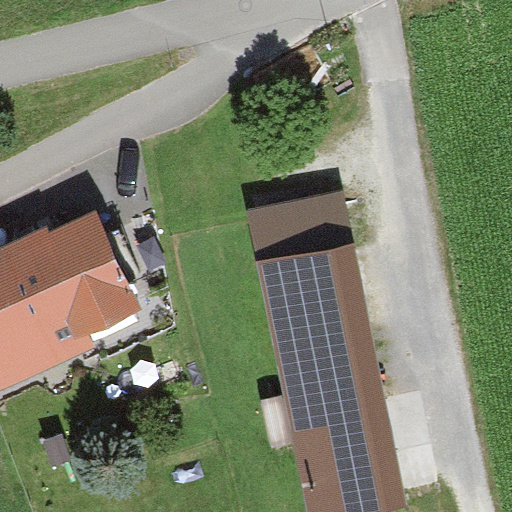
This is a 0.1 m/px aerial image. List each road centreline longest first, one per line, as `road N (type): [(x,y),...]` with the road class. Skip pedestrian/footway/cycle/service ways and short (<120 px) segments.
road 1 (unclassified): [(236,22),(172,104),(0,186)]
road 2 (unclassified): [(236,22),(102,41),(0,67)]
